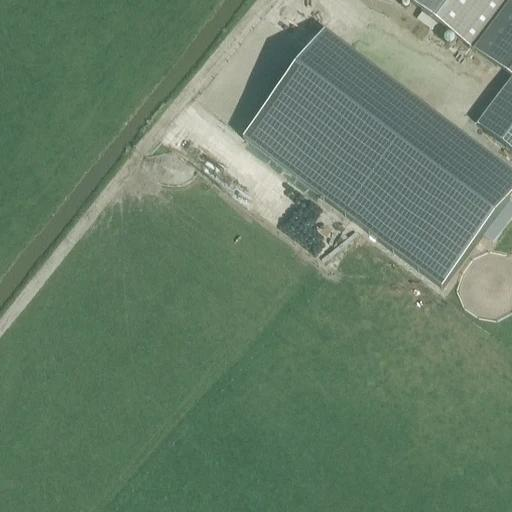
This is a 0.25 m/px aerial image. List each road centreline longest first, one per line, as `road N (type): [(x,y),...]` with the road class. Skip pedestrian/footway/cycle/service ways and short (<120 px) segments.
road 1 (track): [(0,330),(269,0)]
road 2 (track): [(323,0),(440,93),(460,135),(511,169)]
